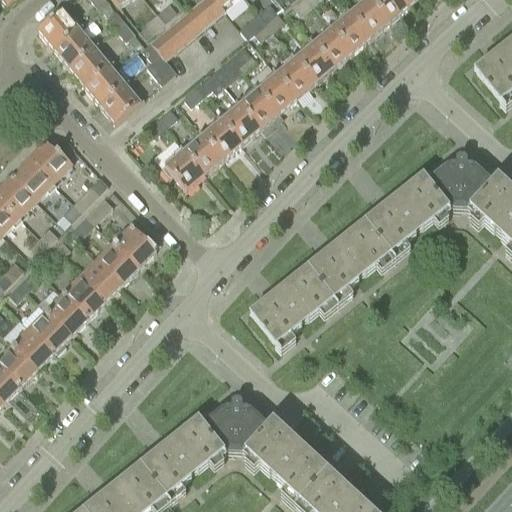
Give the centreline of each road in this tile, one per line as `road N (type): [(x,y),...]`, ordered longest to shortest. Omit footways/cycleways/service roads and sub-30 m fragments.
road 1 (residential): [(218,274),(494,0)]
road 2 (residential): [(5,511),(218,274)]
road 3 (residential): [(218,274),(12,71)]
